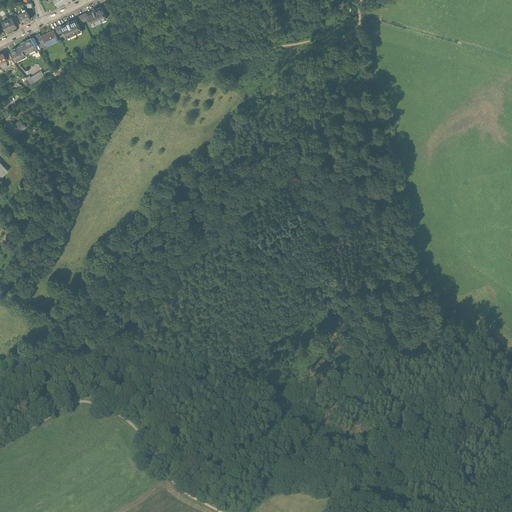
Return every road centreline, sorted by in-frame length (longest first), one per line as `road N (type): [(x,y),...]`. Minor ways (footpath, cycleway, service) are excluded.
road 1 (track): [(0,381),(52,332),(119,241),(275,87),(341,39)]
road 2 (unknown): [(86,402),(212,289),(287,152),(323,130),(313,98),(342,56),(341,39)]
road 3 (track): [(360,28),(390,129),(410,267),(468,337),(511,356)]
road 4 (track): [(222,511),(176,482),(136,430),(86,402)]
